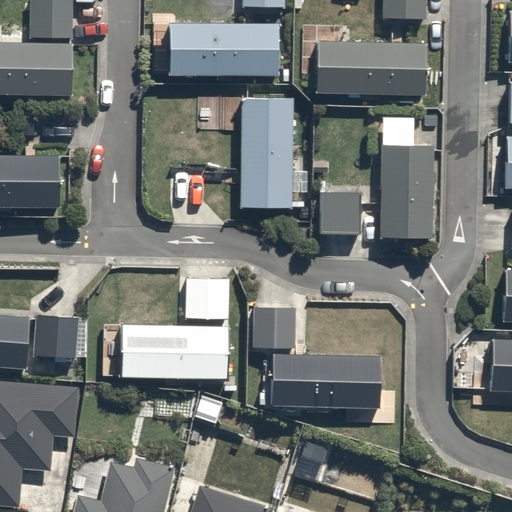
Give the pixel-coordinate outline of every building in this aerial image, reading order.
[(28,0),(28,36),(69,38),(69,0),(28,0)] [(423,0),(380,0),(380,18),(423,20),(423,0)] [(275,74),(276,23),(167,21),(166,73),(275,74)] [(423,94),(425,42),(315,39),(313,90),(423,94)] [(0,92),(69,94),(70,42),(0,40),(0,92)] [(291,96),(238,96),(237,205),(291,205),(291,96)] [(511,187),(511,134),(503,134),(502,187),(511,187)] [(430,144),(379,143),(377,236),(428,237),(430,144)] [(0,205),(56,206),(57,154),(0,153),(0,205)] [(358,234),(358,191),(317,190),(317,233),(358,234)] [(511,320),(511,268),(502,268),(501,320),(511,320)] [(181,316),(224,317),(225,277),(182,276),(181,316)] [(248,346),(291,346),(291,306),(249,305),(248,346)] [(26,315),(0,312),(0,363),(22,366),(26,315)] [(72,357),(75,315),(33,312),(30,354),(72,357)] [(224,377),(225,325),(120,322),(119,375),(224,377)] [(480,338),(454,336),(449,385),(476,387),(480,338)] [(511,389),(511,338),(490,337),(487,389),(511,389)] [(375,406),(377,354),(268,351),(266,403),(375,406)] [(0,503),(17,505),(20,466),(48,468),(50,434),(71,435),(75,385),(0,379),(0,503)] [(200,395),(193,415),(213,422),(220,401),(200,395)] [(305,436),(299,455),(322,462),(328,444),(305,436)] [(159,511),(171,466),(132,456),(130,466),(107,460),(97,498),(75,493),(70,511),(159,511)] [(268,511),(270,507),(195,484),(186,511),(268,511)] [(280,503),(277,511),(305,511),(306,511),(280,503)]
